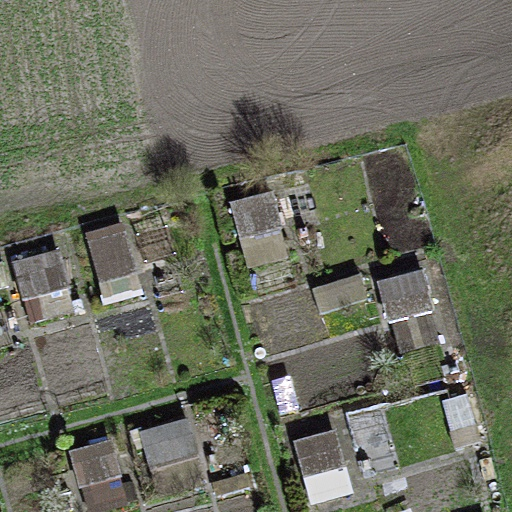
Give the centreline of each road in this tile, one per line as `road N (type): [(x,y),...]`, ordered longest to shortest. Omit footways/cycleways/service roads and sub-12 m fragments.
road 1 (track): [(205,213),(284,511)]
road 2 (track): [(247,373),(0,444)]
